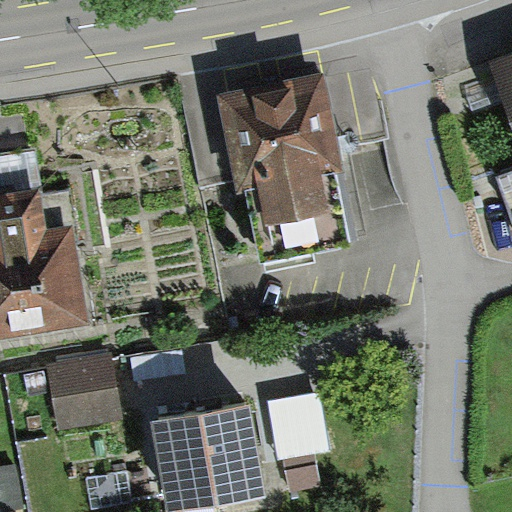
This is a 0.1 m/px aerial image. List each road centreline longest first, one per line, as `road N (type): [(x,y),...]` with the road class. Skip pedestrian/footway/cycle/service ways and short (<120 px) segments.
road 1 (residential): [(361,0),(453,296),(450,511)]
road 2 (primary): [(0,41),(250,0)]
